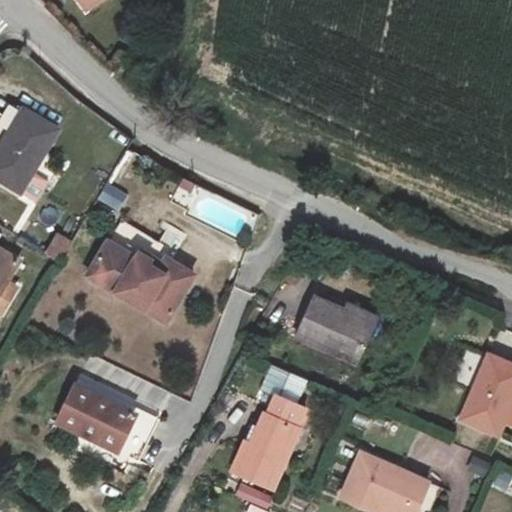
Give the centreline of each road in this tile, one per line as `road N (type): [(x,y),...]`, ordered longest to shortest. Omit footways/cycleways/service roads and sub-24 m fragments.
road 1 (unclassified): [(8,1),(116,106),(178,146),(511,287)]
road 2 (unknown): [(282,195),(207,400),(133,511)]
